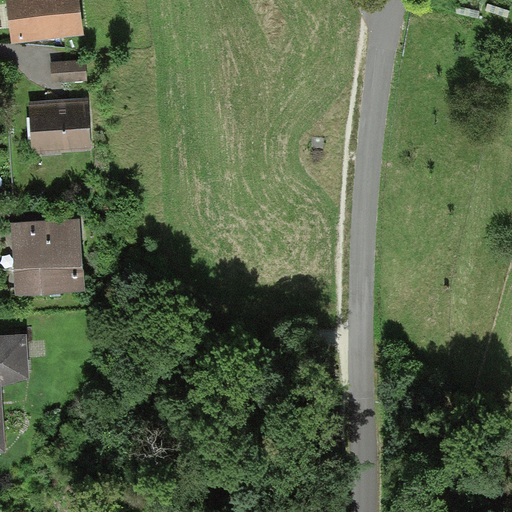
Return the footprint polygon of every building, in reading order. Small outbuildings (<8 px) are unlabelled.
[(79,0),(9,0),(14,36),(83,26),(79,0)] [(48,59),(49,81),(82,80),(81,58),(48,59)] [(30,101),(34,148),(93,144),(89,97),(30,101)] [(79,215),(12,221),(18,291),(86,285),(79,215)] [(0,444),(9,443),(2,373),(31,371),(27,327),(0,329),(0,444)]
